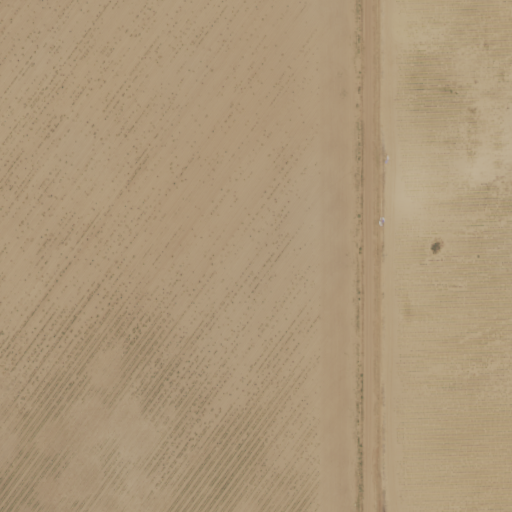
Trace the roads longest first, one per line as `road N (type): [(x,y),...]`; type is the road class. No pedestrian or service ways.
road 1 (residential): [(356,511),(357,204)]
road 2 (residential): [(357,0),(357,204)]
